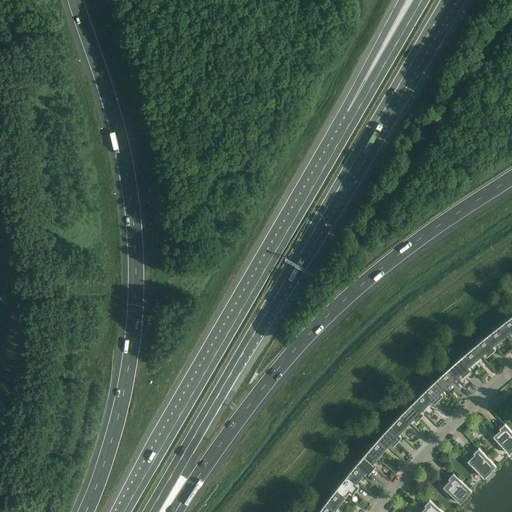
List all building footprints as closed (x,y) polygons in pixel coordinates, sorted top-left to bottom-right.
[(511,316),(511,315),(504,320),(498,325),(506,335),(510,332),(511,334),(511,316)] [(499,340),(506,335),(498,325),(491,330),(485,335),(493,345),(494,345),(499,340)] [(496,348),(494,345),(493,345),(485,335),(479,340),(472,346),(481,356),(485,352),(487,355),(496,348)] [(473,363),(481,356),(472,346),(466,351),(460,356),(469,366),(473,363)] [(471,369),(469,366),(460,356),(454,361),(448,367),(456,377),(461,373),(463,376),(471,369)] [(451,382),(456,378),(456,377),(448,367),(441,373),(436,378),(445,388),(451,382)] [(443,394),(441,392),(445,388),(436,378),(429,385),(424,390),(433,399),(433,400),(435,402),(443,394)] [(421,411),(422,410),(429,403),(433,400),(433,399),(424,390),(418,396),(412,401),(421,411)] [(416,421),(424,413),(422,410),(421,411),(412,401),(405,409),(401,413),(410,422),(414,418),(416,421)] [(404,429),(410,422),(401,413),(396,417),(389,425),(399,434),(404,429)] [(511,431),(505,424),(499,428),(500,430),(493,436),(494,437),(495,440),(496,441),(497,443),(498,444),(499,446),(501,448),(503,447),(509,454),(511,450),(511,431)] [(402,436),(399,434),(389,425),(384,431),(378,437),(388,446),(392,442),(394,444),(402,436)] [(473,438),(480,446),(487,441),(480,433),(473,438)] [(382,452),(387,447),(388,446),(378,437),(372,444),(367,449),(377,458),(382,452)] [(479,448),(478,448),(474,453),(475,454),(468,461),(469,462),(469,463),(470,465),(471,466),(472,468),(474,471),(476,473),(477,471),(484,478),(496,466),(496,467),(497,466),(479,448)] [(374,462),(377,458),(367,449),(361,456),(357,462),(367,470),(367,471),(369,473),(376,464),(374,462)] [(357,483),(363,475),(367,471),(367,470),(357,462),(351,469),(346,475),(357,483)] [(472,491),(453,473),(448,479),(450,480),(443,487),(444,488),(445,489),(445,491),(446,492),(447,493),(448,495),(450,496),(451,498),(453,497),(460,503),(471,491),(472,491)] [(360,485),(357,483),(346,475),(342,480),(336,488),(346,496),(350,491),(353,494),(360,485)] [(343,501),(346,496),(336,488),(332,493),(326,501),(337,509),(337,508),(343,501)] [(443,511),(429,500),(425,505),(426,507),(421,511),(443,511)] [(338,511),(340,510),(337,508),(337,509),(326,501),(321,507),(317,511),(338,511)]
